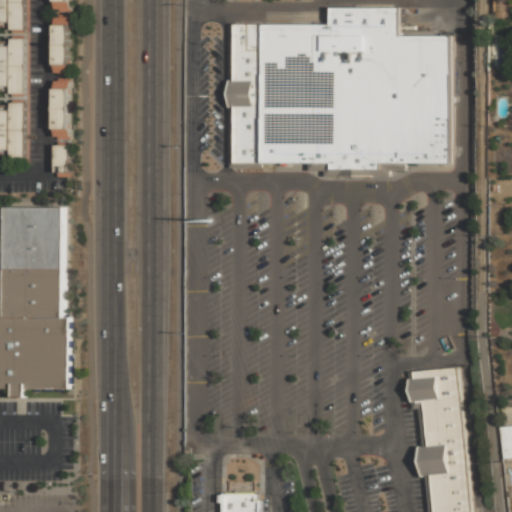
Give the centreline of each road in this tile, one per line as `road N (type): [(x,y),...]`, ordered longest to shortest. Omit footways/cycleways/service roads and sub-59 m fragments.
road 1 (primary): [(148,511),(150,0)]
road 2 (primary): [(114,0),(114,511)]
